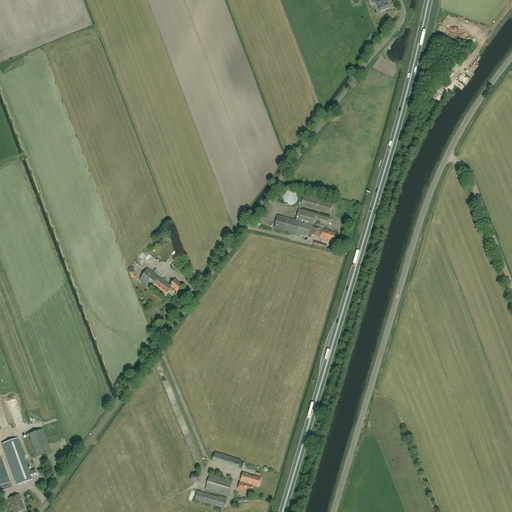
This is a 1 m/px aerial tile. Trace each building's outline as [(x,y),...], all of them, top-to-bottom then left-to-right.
[(358,0),(351,0),(342,3),(346,13),(361,8),(358,0)] [(389,5),(387,0),(374,0),(377,8),(379,7),(381,12),(389,9),(388,6),(389,5)] [(296,192),(295,192),(295,191),(294,191),(293,190),(292,190),(291,190),(290,190),(289,190),(288,190),(287,190),(286,191),(285,191),(284,192),(284,193),(283,193),(283,194),(283,195),(282,195),(282,196),(282,197),(282,198),(282,199),(282,200),(283,201),(283,202),(284,203),(285,204),(286,204),(287,205),(288,205),(289,205),(290,205),(291,205),(292,205),(293,205),(294,204),(295,203),(296,203),(296,202),(297,202),(297,201),(297,200),(298,199),(298,198),(298,197),(298,196),(297,195),(297,194),(296,193),(296,192)] [(326,203),(304,196),(301,205),(330,213),(333,202),(327,200),(326,203)] [(299,209),(296,220),(278,216),(274,228),(308,237),(311,238),(311,235),(320,238),(320,239),(331,242),(332,240),(335,241),(337,234),(333,233),(333,231),(323,229),(324,226),(314,223),(315,221),(328,224),(329,218),(316,214),(299,209)] [(170,285),(148,269),(140,280),(164,298),(170,290),(172,287),(174,289),(172,291),(175,294),(177,291),(182,285),(174,280),(170,285)] [(50,452),(42,429),(28,434),(36,457),(50,452)] [(16,439),(3,444),(18,485),(32,480),(31,478),(38,476),(35,470),(29,472),(16,439)] [(241,460),(215,452),(213,460),(238,468),(241,460)] [(11,488),(8,478),(1,458),(0,458),(0,485),(2,491),(11,488)] [(243,472),(237,491),(251,494),(253,485),(259,487),(261,478),(243,472)] [(232,481),(210,475),(205,490),(228,496),(232,481)] [(227,500),(197,491),(195,500),(224,509),(227,500)] [(19,494),(8,499),(13,511),(20,511),(25,510),(24,509),(25,509),(21,499),(21,500),(19,494)]
